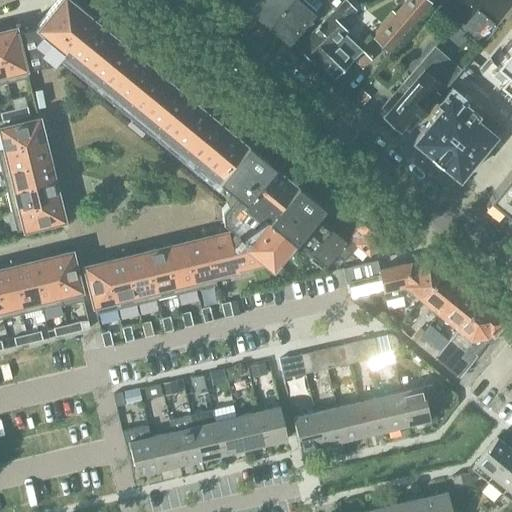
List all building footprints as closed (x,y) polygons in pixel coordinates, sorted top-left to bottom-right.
[(95,78),(125,42),(73,0),(56,0),(34,27),(20,31),(20,32),(18,33),(26,67),(29,67),(29,68),(43,65),(72,59),(95,78)] [(256,0),(250,8),(287,39),(293,43),(329,1),(335,6),(339,0),(256,0)] [(343,0),(297,46),(313,63),(316,60),(333,77),(353,59),(361,68),(370,59),(361,50),(344,33),(346,31),(340,24),(355,9),(345,0),(343,0)] [(370,36),(389,52),(431,3),(427,0),(405,0),(395,13),(392,10),(370,36)] [(26,69),(27,69),(29,68),(29,67),(26,67),(18,33),(20,32),(20,31),(18,31),(16,31),(16,29),(0,32),(0,55),(5,75),(7,83),(28,78),(26,69)] [(511,37),(492,61),(505,72),(496,82),(511,94),(511,37)] [(146,132),(182,89),(125,42),(95,78),(136,111),(129,119),(133,122),(130,126),(138,132),(141,129),(146,132)] [(408,130),(447,85),(460,70),(449,61),(445,66),(434,57),(414,80),(409,76),(382,108),(386,112),(382,117),(399,131),(403,126),(408,130)] [(459,180),(494,136),(476,120),(479,116),(462,102),(465,98),(451,87),(450,88),(437,104),(440,107),(412,142),(431,158),(439,164),(459,180)] [(153,125),(209,172),(239,135),(182,89),(146,132),(147,133),(153,125)] [(27,107),(13,110),(15,119),(29,115),(27,107)] [(13,110),(0,113),(2,122),(15,119),(13,110)] [(0,130),(5,150),(44,140),(38,119),(0,128),(0,130)] [(226,228),(233,233),(230,236),(234,239),(234,240),(235,240),(239,235),(247,242),(244,245),(246,247),(264,262),(271,267),(293,240),(325,267),(330,261),(337,267),(356,244),(368,253),(389,228),(376,217),(372,221),(367,216),(366,215),(345,241),(314,215),(323,205),(239,135),(209,172),(234,193),(221,209),(222,221),(229,226),(226,228)] [(0,165),(1,171),(48,160),(44,140),(5,150),(0,150),(0,165)] [(6,191),(53,180),(48,160),(1,171),(6,191)] [(511,169),(488,199),(501,210),(509,216),(511,218),(511,169)] [(11,211),(58,200),(53,180),(6,191),(11,211)] [(63,221),(58,200),(11,211),(16,232),(63,221)] [(264,262),(246,247),(230,251),(226,234),(206,239),(206,237),(204,238),(214,277),(214,276),(235,271),(234,269),(264,262)] [(214,277),(204,238),(184,243),(196,290),(216,285),(214,276),(214,277)] [(196,290),(184,243),(165,247),(176,294),(196,290)] [(176,294),(165,247),(145,252),(156,299),(176,294)] [(71,252),(50,257),(59,296),(80,291),(71,252)] [(145,252),(125,257),(136,304),(156,299),(145,252)] [(61,304),(59,296),(50,257),(30,262),(41,309),(61,304)] [(117,309),(136,304),(125,257),(105,262),(117,309)] [(416,294),(421,298),(442,272),(426,259),(417,270),(409,263),(379,270),(376,260),(342,269),(346,284),(379,276),(386,300),(402,295),(410,302),(416,294)] [(41,309),(30,262),(10,267),(22,314),(41,309)] [(105,262),(84,267),(96,314),(117,309),(105,262)] [(22,314),(10,267),(0,269),(0,311),(2,319),(22,314)] [(421,298),(437,312),(459,286),(442,272),(421,298)] [(437,312),(440,314),(457,328),(478,301),(459,286),(437,312)] [(233,301),(220,304),(224,318),(237,314),(233,301)] [(478,301),(457,328),(439,349),(433,357),(457,378),(476,355),(503,322),(478,301)] [(209,307),(200,309),(204,323),(212,320),(209,307)] [(189,311),(181,314),(184,327),(192,325),(189,311)] [(169,316),(161,318),(164,332),(173,330),(169,316)] [(80,321),(66,325),(68,333),(82,330),(80,321)] [(149,321),(141,323),(144,337),(153,335),(149,321)] [(66,325),(53,328),(55,337),(68,333),(66,325)] [(130,326),(121,328),(125,342),(133,340),(130,326)] [(40,331),(27,334),(29,343),(42,340),(40,331)] [(109,331),(100,333),(104,347),(112,345),(109,331)] [(27,334),(13,338),(15,346),(29,343),(27,334)] [(399,349),(396,338),(390,334),(387,335),(390,352),(399,349)] [(421,334),(414,342),(424,350),(430,342),(421,334)] [(374,338),(365,340),(367,352),(377,350),(374,338)] [(367,352),(365,340),(357,341),(360,354),(367,352)] [(430,342),(424,350),(433,357),(439,349),(430,342)] [(331,347),(322,349),(324,362),(334,360),(331,347)] [(324,362),(322,349),(314,351),(317,363),(324,362)] [(278,359),(281,371),(290,369),(287,357),(278,359)] [(257,362),(258,369),(270,367),(268,359),(257,362)] [(236,375),(234,367),(225,369),(226,378),(236,375)] [(202,374),(193,376),(197,391),(205,389),(202,374)] [(160,384),(162,392),(177,389),(175,380),(160,384)] [(162,395),(159,384),(144,387),(146,399),(162,395)] [(433,384),(400,392),(407,425),(430,420),(429,415),(440,412),(433,384)] [(112,394),(115,406),(124,404),(121,392),(112,394)] [(400,392),(378,397),(386,430),(407,425),(400,392)] [(378,397),(357,402),(365,435),(386,430),(378,397)] [(357,402),(335,407),(343,440),(365,435),(357,402)] [(279,406),(257,411),(265,444),(287,439),(279,406)] [(335,407),(314,412),(322,445),(343,440),(335,407)] [(211,409),(190,414),(201,459),(222,454),(214,421),(211,409)] [(257,411),(236,416),(243,449),(265,444),(257,411)] [(322,445),(314,412),(292,417),(300,450),(322,445)] [(168,419),(171,432),(179,464),(201,459),(190,414),(168,419)] [(236,416),(214,421),(222,454),(243,449),(236,416)] [(158,469),(150,437),(147,424),(121,430),(124,443),(128,442),(136,475),(158,469)] [(171,432),(150,437),(158,469),(179,464),(171,432)] [(471,469),(486,481),(511,450),(496,437),(471,469)] [(486,481),(501,494),(511,479),(511,450),(486,481)] [(451,476),(454,488),(463,487),(460,474),(451,476)] [(511,479),(501,494),(511,502),(511,479)] [(451,511),(447,492),(425,497),(428,511),(451,511)] [(428,511),(425,497),(403,502),(405,511),(428,511)] [(405,511),(403,502),(382,507),(382,511),(405,511)]
